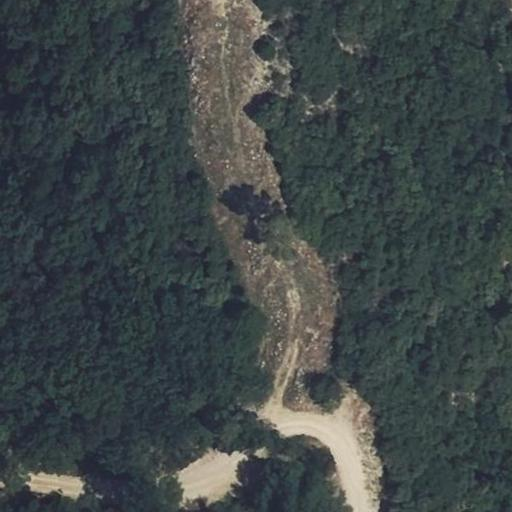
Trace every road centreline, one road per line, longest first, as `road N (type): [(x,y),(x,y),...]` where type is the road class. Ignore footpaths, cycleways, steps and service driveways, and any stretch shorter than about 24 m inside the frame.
road 1 (track): [(283,424),(281,384),(296,338),(294,283),(260,227),(232,116),(222,0)]
road 2 (track): [(0,483),(111,500),(178,496),(283,424),(320,419),(343,436)]
